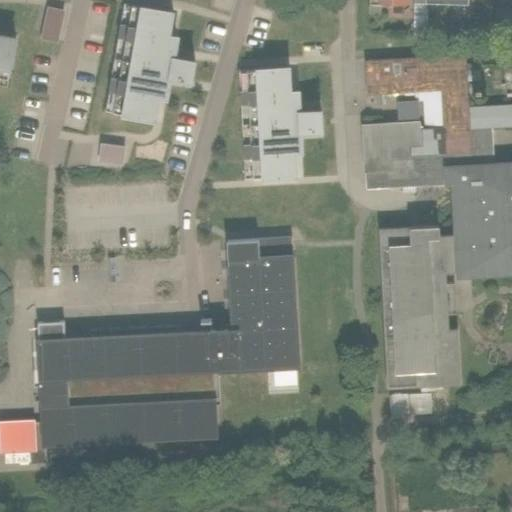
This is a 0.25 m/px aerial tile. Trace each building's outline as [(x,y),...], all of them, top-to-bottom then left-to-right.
[(162,72),(186,76),(189,58),(170,55),(174,31),(160,28),(163,10),(128,3),(108,108),(154,117),(162,72)] [(65,13),(49,10),(44,40),(60,43),(65,13)] [(0,86),(16,90),(25,37),(2,33),(3,26),(0,25),(0,86)] [(368,192),(445,186),(444,174),(474,173),(471,104),(469,59),(367,63),(370,97),(410,95),(438,93),(440,129),(419,130),(418,124),(412,125),(364,127),(368,192)] [(474,173),(444,174),(445,186),(447,238),(382,240),(388,392),(465,389),(463,338),(453,339),(451,289),(511,286),(511,157),(492,158),(490,121),(511,120),(511,59),(511,88),(511,102),(471,104),(474,173)] [(292,67),(252,69),(256,177),(297,176),(292,67)] [(438,93),(410,95),(412,125),(418,124),(419,130),(440,129),(438,93)] [(127,162),(129,144),(104,141),(102,159),(127,162)] [(250,371),(309,367),(300,239),(229,244),(234,328),(247,327),(250,371)] [(223,372),(250,371),(247,327),(234,328),(88,338),(46,341),(53,451),(95,448),(227,439),(223,372)] [(41,420),(1,420),(2,453),(7,452),(7,462),(48,462),(47,449),(41,449),(41,420)]
